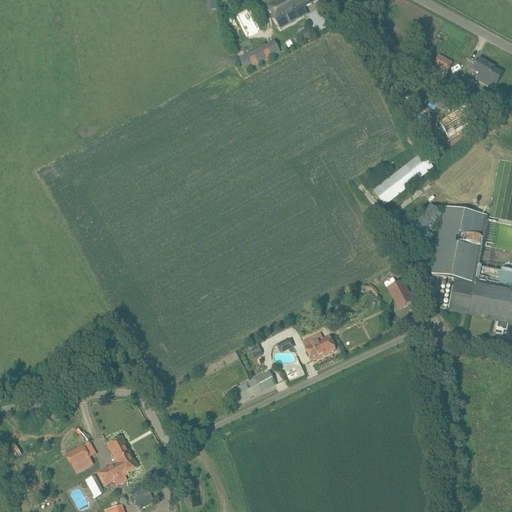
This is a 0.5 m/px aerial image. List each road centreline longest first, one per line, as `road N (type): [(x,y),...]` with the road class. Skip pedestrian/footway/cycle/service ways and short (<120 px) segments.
road 1 (unclassified): [(0,411),(136,393),(168,435),(187,440),(404,338),(431,333)]
road 2 (unclassified): [(451,511),(431,333)]
